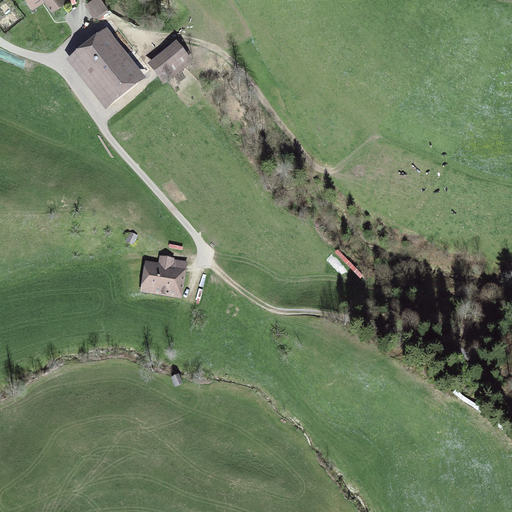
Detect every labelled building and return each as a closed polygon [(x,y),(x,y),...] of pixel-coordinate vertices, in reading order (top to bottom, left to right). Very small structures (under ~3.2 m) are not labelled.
[(26,0),(39,0),(46,10),(58,2),(57,0),(26,0)] [(101,0),(86,0),(87,0),(95,13),(106,6),(101,0)] [(108,101),(135,80),(103,39),(76,60),(108,101)] [(152,66),(165,80),(186,62),(169,43),(154,56),(158,61),(152,66)] [(138,238),(130,234),(125,246),(133,249),(138,238)] [(148,266),(144,288),(178,294),(184,263),(161,259),(160,268),(148,266)] [(179,373),(171,377),(175,387),(183,383),(179,373)]
